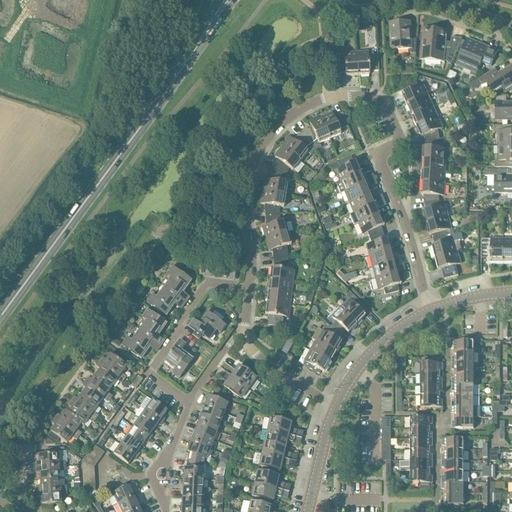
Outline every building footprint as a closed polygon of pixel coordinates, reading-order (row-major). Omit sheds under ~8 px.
[(409,24),(391,25),(392,49),(410,48),(410,54),(415,54),(417,39),(410,40),(409,24)] [(422,30),(421,42),(424,42),(423,59),(444,60),(445,49),(445,43),(443,43),(444,34),(435,33),(435,31),(422,30)] [(450,49),(450,54),(455,56),(459,47),(461,40),(462,39),(461,39),(460,41),(456,40),(456,39),(451,38),(451,44),(450,49)] [(463,49),(456,67),(477,75),(481,64),(491,68),(497,53),(497,52),(496,55),(481,48),(481,46),(467,40),(466,42),(463,49)] [(335,74),(345,74),(345,77),(357,77),(356,52),(344,53),(344,59),(334,59),(335,74)] [(378,57),(368,58),(367,52),(356,52),(357,77),(369,76),(369,72),(379,72),(378,57)] [(503,61),(505,57),(500,55),(495,67),(497,68),(504,63),(503,61)] [(493,94),(502,89),(504,93),(511,87),(511,65),(498,74),(495,69),(478,80),(482,86),(486,83),(493,94)] [(424,86),(419,88),(416,82),(402,88),(405,94),(402,96),(407,106),(429,96),(424,86)] [(411,117),(433,107),(429,96),(407,106),(411,117)] [(506,96),(491,99),(491,103),(495,103),(495,121),(503,121),(503,126),(508,126),(508,121),(511,121),(511,102),(506,103),(506,96)] [(416,127),(438,117),(433,107),(411,117),(416,127)] [(340,135),(339,131),(348,127),(342,114),(333,117),(331,114),(321,119),(329,140),(340,135)] [(438,131),(443,128),(438,117),(416,127),(421,138),(424,137),(425,143),(439,140),(438,131)] [(329,140),(321,119),(309,123),(311,126),(301,134),(310,145),(317,140),(318,144),(329,140)] [(511,126),(508,126),(503,126),(495,126),(495,133),(497,133),(497,147),(511,147),(511,126)] [(310,145),(301,134),(292,141),(289,139),(282,148),(300,162),(307,153),(304,150),(310,145)] [(423,149),(422,160),(446,162),(447,150),(445,150),(445,139),(439,140),(425,143),(426,149),(423,149)] [(495,165),(491,165),(491,168),(495,168),(511,168),(511,147),(497,147),(497,162),(495,162),(495,165)] [(274,158),(277,159),(272,170),(286,176),(289,169),(292,172),(300,162),(282,148),(274,158)] [(337,163),(329,167),(331,170),(334,168),(335,171),(340,182),(361,173),(356,162),(353,163),(351,158),(337,163)] [(446,162),(422,160),(422,172),(446,174),(446,162)] [(286,176),(272,170),(267,181),(264,181),(262,193),(285,196),(287,184),(283,184),(286,176)] [(508,170),(485,170),(485,177),(494,177),(494,194),(511,194),(511,176),(508,177),(508,170)] [(446,174),(422,172),(421,183),(445,185),(446,174)] [(344,193),(374,180),(372,175),(365,178),(366,179),(364,179),(361,173),(340,182),(335,184),(340,194),(344,193)] [(370,188),(376,185),(374,180),(344,193),(349,203),(370,194),(367,188),(369,187),(370,188)] [(420,195),(424,195),(425,203),(439,202),(439,196),(445,197),(445,185),(421,183),(420,195)] [(279,207),(283,208),(285,196),(262,193),(260,204),(264,205),(265,216),(280,215),(279,207)] [(353,213),(383,201),(381,196),(374,199),(375,200),(373,200),(370,194),(349,203),(353,213)] [(353,213),(349,215),(353,226),(358,224),(379,215),(376,209),(378,208),(378,209),(385,206),(383,201),(353,213)] [(425,224),(449,218),(446,207),(440,208),(439,202),(425,203),(426,212),(422,213),(425,224)] [(266,240),(288,234),(284,222),(280,223),(280,215),(265,216),(266,227),(262,228),(266,240)] [(362,235),(367,233),(369,239),(383,234),(381,227),(384,226),(379,215),(358,224),(362,235)] [(446,231),(452,230),(449,218),(425,224),(429,236),(432,235),(433,241),(448,237),(446,231)] [(287,247),(291,246),(288,234),(266,240),(269,252),(272,251),(273,260),(287,259),(287,247)] [(368,257),(391,251),(388,240),(385,241),(383,234),(369,239),(370,245),(365,246),(368,257)] [(435,247),(432,248),(435,259),(458,253),(462,252),(460,243),(458,241),(456,241),(455,241),(449,243),(448,237),(433,241),(435,247)] [(481,260),(491,260),(491,263),(503,263),(503,239),(491,239),(491,240),(481,240),(481,260)] [(511,263),(511,239),(503,239),(503,263),(511,263)] [(371,268),(394,262),(391,251),(368,257),(371,268)] [(458,253),(435,259),(438,271),(441,270),(444,280),(458,276),(456,266),(461,264),(458,253)] [(287,259),(273,260),(273,269),(270,269),(269,281),(293,283),(294,272),(288,271),(287,259)] [(374,279),(397,273),(394,262),(371,268),(374,279)] [(170,278),(167,282),(166,282),(164,282),(161,287),(185,304),(189,299),(182,294),(191,282),(171,268),(166,275),(170,278)] [(397,286),(400,285),(397,273),(374,279),(377,291),(383,290),(384,296),(399,292),(397,286)] [(293,283),(269,281),(267,292),(291,295),(293,283)] [(174,305),(181,310),(185,304),(161,287),(157,291),(157,293),(158,294),(156,298),(151,295),(146,302),(166,317),(174,305)] [(266,303),(290,306),(291,295),(267,292),(266,303)] [(356,299),(351,304),(347,300),(339,309),(356,325),(364,317),(362,315),(367,310),(356,299)] [(282,327),(283,317),(289,318),(290,306),(266,303),(265,315),(268,316),(267,326),(282,327)] [(331,317),(335,321),(330,327),(342,336),(345,331),(348,334),(356,325),(339,309),(331,317)] [(146,311),(141,318),(145,321),(142,326),(140,325),(139,325),(136,330),(160,347),(164,341),(158,337),(166,325),(146,311)] [(191,320),(187,326),(194,331),(197,333),(194,337),(195,338),(197,339),(198,340),(199,341),(202,337),(205,339),(209,342),(216,332),(220,335),(226,327),(220,323),(223,318),(214,312),(211,316),(206,313),(197,325),(191,320)] [(325,334),(321,332),(322,331),(317,329),(311,340),(314,341),(314,342),(335,353),(341,343),(338,341),(342,336),(330,327),(325,334)] [(150,348),(156,352),(160,347),(136,330),(132,334),(133,336),(134,337),(131,341),(127,338),(121,345),(141,360),(150,348)] [(281,352),(286,355),(293,342),(288,339),(281,352)] [(179,380),(193,360),(181,351),(185,345),(180,341),(164,363),(174,370),(170,374),(179,380)] [(335,353),(314,342),(309,351),(330,363),(335,353)] [(455,353),(473,353),(473,342),(452,342),(452,349),(455,349),(455,353)] [(304,362),(303,366),(309,369),(319,375),(321,372),(324,373),(330,363),(309,351),(303,362),(304,362)] [(452,364),(473,364),(473,353),(455,353),(455,357),(452,357),(452,364)] [(119,377),(124,381),(126,378),(121,374),(126,368),(109,356),(105,361),(103,359),(100,364),(108,370),(109,368),(115,371),(113,375),(118,379),(119,377)] [(219,369),(249,390),(256,380),(239,368),(238,367),(235,371),(223,363),(219,369)] [(108,370),(100,364),(96,368),(99,370),(95,375),(112,387),(116,381),(121,385),(124,381),(119,377),(118,379),(113,375),(115,371),(109,368),(108,370)] [(441,364),(419,364),(420,375),(438,375),(438,371),(442,371),(441,364)] [(473,364),(452,364),(452,371),(455,371),(455,375),(473,375),(473,364)] [(248,374),(250,370),(242,365),(239,368),(248,374)] [(249,390),(219,369),(215,375),(226,383),(223,387),(241,400),(249,390)] [(112,387),(95,375),(91,381),(88,379),(85,383),(94,389),(95,387),(101,391),(98,395),(104,398),(104,397),(110,401),(112,397),(107,394),(112,387)] [(420,386),(442,385),(441,379),(438,379),(438,375),(420,375),(420,386)] [(473,375),(455,375),(455,379),(452,379),(452,386),(473,386),(473,375)] [(130,386),(135,390),(143,380),(138,376),(130,386)] [(94,389),(85,383),(82,388),(85,390),(81,395),(98,407),(102,401),(107,404),(110,401),(104,397),(104,398),(98,395),(101,391),(95,387),(94,389)] [(442,385),(420,386),(420,397),(438,396),(438,393),(442,393),(442,385)] [(455,396),(473,396),(473,386),(452,386),(452,393),(455,393),(455,396)] [(98,407),(81,395),(77,400),(74,398),(71,403),(80,409),(81,407),(87,411),(84,414),(89,418),(90,416),(96,420),(98,417),(93,413),(98,407)] [(420,408),(442,408),(442,401),(438,401),(438,396),(420,397),(420,408)] [(473,396),(455,396),(455,401),(452,401),(452,407),(473,407),(473,396)] [(204,407),(224,414),(227,405),(207,397),(204,407)] [(166,412),(151,401),(145,411),(159,421),(166,412)] [(88,420),(93,424),(96,420),(90,416),(89,418),(84,414),(87,411),(81,407),(80,409),(71,403),(68,407),(71,409),(68,414),(65,412),(64,413),(65,412),(68,414),(67,415),(80,425),(83,427),(88,420)] [(224,414),(204,407),(200,416),(220,423),(224,414)] [(455,418),(473,418),(473,407),(452,407),(451,414),(455,414),(455,418)] [(159,421),(145,411),(138,419),(153,430),(159,421)] [(64,413),(60,418),(58,416),(54,420),(63,427),(65,424),(70,428),(67,432),(73,436),(74,434),(79,438),(81,434),(76,431),(80,425),(83,427),(80,425),(67,415),(68,414),(65,412),(64,413)] [(220,423),(200,416),(197,425),(217,432),(220,423)] [(431,418),(410,418),(410,430),(428,430),(430,430),(430,426),(432,426),(432,418),(431,418)] [(451,429),(473,429),(473,418),(455,418),(455,422),(452,422),(451,429)] [(153,430),(138,419),(132,428),(147,439),(153,430)] [(291,424),(269,419),(266,431),(296,438),(301,440),(303,432),(289,429),(291,424)] [(55,445),(59,439),(67,444),(71,437),(76,441),(79,438),(74,434),(73,436),(67,432),(70,428),(65,424),(63,427),(54,420),(51,424),(54,426),(44,440),(45,446),(55,445)] [(217,432),(197,425),(193,433),(213,441),(217,432)] [(147,439),(132,428),(126,437),(141,447),(147,439)] [(428,430),(410,430),(410,440),(432,440),(432,434),(430,434),(430,430),(428,430)] [(301,440),(296,438),(266,431),(263,443),(285,448),(286,443),(300,446),(301,440)] [(213,441),(193,433),(190,442),(210,450),(213,441)] [(119,446),(134,456),(141,447),(126,437),(119,446)] [(432,440),(410,440),(410,451),(428,451),(430,451),(430,447),(432,447),(432,440)] [(446,451),(463,451),(463,440),(442,440),(442,447),(446,447),(446,451)] [(204,459),(206,460),(210,450),(190,442),(186,452),(189,453),(187,461),(203,465),(204,459)] [(285,448),(263,443),(260,455),(296,463),(297,456),(284,453),(285,448)] [(104,453),(95,446),(91,451),(101,458),(104,453)] [(134,456),(119,446),(113,455),(128,465),(134,456)] [(46,456),(38,456),(38,463),(35,463),(35,469),(46,468),(46,465),(52,465),(52,469),(59,469),(59,467),(65,467),(65,463),(59,463),(58,453),(64,453),(64,449),(45,450),(46,456)] [(88,456),(97,463),(101,458),(91,451),(88,456)] [(428,451),(410,451),(410,462),(432,462),(432,455),(430,455),(430,451),(428,451)] [(442,462),(463,462),(463,451),(446,451),(446,455),(442,455),(442,462)] [(296,463),(260,455),(258,467),(279,472),(281,466),(294,469),(296,463)] [(82,464),(94,468),(97,463),(88,456),(82,464)] [(204,471),(202,470),(203,465),(187,461),(185,470),(183,470),(182,480),(204,481),(204,471)] [(432,462),(410,462),(410,473),(428,473),(430,473),(430,469),(432,469),(432,462)] [(446,473),(463,473),(463,462),(442,462),(442,469),(446,469),(446,473)] [(82,475),(94,474),(94,468),(82,464),(82,475)] [(39,481),(60,480),(59,472),(65,471),(65,467),(59,467),(59,469),(52,469),(52,465),(46,465),(46,468),(35,469),(35,474),(39,474),(39,481)] [(253,484),(289,493),(290,485),(277,482),(278,477),(256,472),(253,484)] [(428,473),(410,473),(410,484),(420,484),(430,484),(432,484),(432,477),(430,477),(430,473),(428,473)] [(442,484),(463,483),(463,473),(446,473),(446,477),(442,477),(442,484)] [(60,480),(39,481),(40,487),(36,487),(36,493),(47,492),(47,490),(53,489),(54,493),(60,493),(60,492),(67,491),(66,487),(60,487),(60,480)] [(204,481),(182,480),(182,490),(203,490),(204,481)] [(446,494),(463,494),(463,483),(442,484),(442,490),(446,490),(446,494)] [(272,502),(274,496),(287,499),(289,493),(253,484),(250,497),(272,502)] [(95,486),(83,487),(83,494),(95,491),(95,486)] [(108,490),(107,493),(110,496),(112,495),(117,505),(137,496),(136,494),(132,495),(132,493),(129,487),(117,493),(115,487),(110,489),(108,490)] [(61,504),(61,496),(67,495),(67,491),(60,492),(60,493),(54,493),(53,489),(47,490),(47,492),(36,493),(37,498),(40,498),(40,511),(45,511),(53,510),(52,505),(61,504)] [(203,490),(182,490),(181,499),(203,500),(203,490)] [(95,491),(83,494),(87,502),(98,497),(95,491)] [(442,505),(463,505),(463,494),(446,494),(446,498),(442,498),(442,505)] [(137,496),(117,505),(120,511),(127,511),(138,507),(135,502),(135,500),(138,498),(137,496)] [(203,500),(181,499),(181,508),(202,509),(203,500)] [(247,511),(269,511),(271,508),(249,503),(247,511)]
